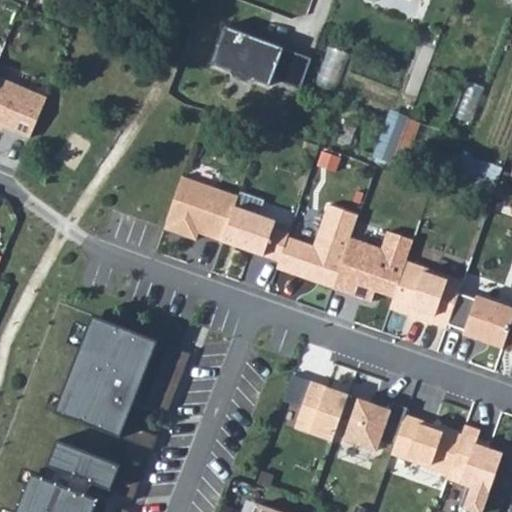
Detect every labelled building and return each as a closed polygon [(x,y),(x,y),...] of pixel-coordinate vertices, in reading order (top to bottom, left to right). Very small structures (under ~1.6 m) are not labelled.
[(227,28),(214,64),(232,71),(233,78),(248,84),(255,80),(270,86),(272,79),(300,89),(311,58),(227,28)] [(331,44),(319,81),(338,87),(350,50),(331,44)] [(0,86),(0,133),(30,146),(47,106),(0,86)] [(456,175),(497,189),(505,164),(464,150),(456,175)] [(239,197),(181,176),(163,229),(195,240),(198,231),(206,234),(205,236),(224,241),(239,197)] [(240,193),(239,197),(224,241),(280,260),(288,237),(288,232),(276,228),(283,207),(240,193)] [(359,216),(329,206),(315,246),(288,237),(280,260),(277,268),(307,278),(308,275),(319,279),(318,283),(334,288),(351,238),(359,216)] [(383,249),(351,238),(334,288),(372,301),(376,290),(394,296),(406,261),(413,240),(388,232),(383,249)] [(463,281),(406,261),(394,296),(390,309),(447,328),(463,281)] [(511,336),(511,314),(478,303),(465,342),(505,356),(511,336)] [(94,314),(55,412),(153,451),(159,436),(124,422),(157,339),(94,314)] [(156,406),(169,411),(192,354),(179,349),(156,406)] [(291,375),(283,400),(303,407),(296,428),(332,440),(348,394),(291,375)] [(389,407),(357,396),(343,437),(376,449),(379,439),(394,444),(405,413),(408,406),(392,400),(389,407)] [(462,432),(405,413),(394,444),(391,453),(448,473),(462,432)] [(465,423),(462,432),(448,473),(447,477),(489,492),(503,451),(476,442),(481,428),(465,423)] [(57,441),(48,464),(57,468),(91,481),(134,498),(144,474),(57,441)] [(57,468),(51,482),(85,495),(91,481),(57,468)] [(51,482),(29,473),(13,511),(90,511),(95,499),(85,495),(51,482)] [(284,511),(260,503),(256,511),(284,511)]
